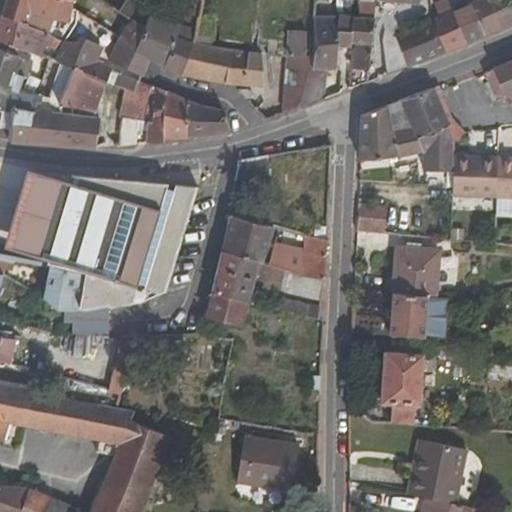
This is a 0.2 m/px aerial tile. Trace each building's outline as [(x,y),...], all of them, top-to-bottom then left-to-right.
[(73,9),(74,3),(63,0),(7,0),(2,16),(29,24),(28,27),(51,34),(64,40),(69,26),(73,9)] [(143,10),(128,0),(127,0),(120,11),(135,21),(143,10)] [(346,49),(352,49),(349,90),(368,83),(371,57),(377,2),(376,0),(357,0),(360,17),(348,17),(346,49)] [(452,0),(449,0),(435,5),(439,17),(435,19),(446,52),(467,43),(452,0)] [(452,0),(467,43),(484,36),(469,0),(452,0)] [(479,0),(469,0),(484,36),(492,33),(479,0)] [(479,0),(492,33),(498,30),(487,0),(479,0)] [(511,0),(487,0),(498,30),(511,24),(511,0)] [(109,3),(102,13),(124,29),(120,38),(116,47),(149,65),(151,60),(135,52),(145,28),(135,21),(120,11),(109,3)] [(69,26),(64,40),(99,56),(143,78),(149,65),(116,47),(120,38),(79,12),(75,28),(69,26)] [(177,37),(182,24),(151,14),(145,28),(135,52),(151,60),(165,68),(177,37)] [(51,34),(28,27),(29,24),(2,16),(0,23),(0,41),(33,52),(43,56),(51,34)] [(339,49),(346,49),(348,17),(315,17),(314,58),(314,68),(303,108),(325,99),(328,71),(337,71),(339,49)] [(211,46),(214,21),(199,18),(194,43),(182,76),(225,84),(230,49),(211,46)] [(410,66),(446,52),(435,19),(433,20),(398,36),(402,46),(410,66)] [(314,58),(306,58),(307,31),(289,31),(288,57),(289,57),(284,115),(303,108),(314,68),(314,58)] [(64,40),(51,34),(43,56),(53,59),(56,60),(64,40)] [(402,46),(398,36),(383,42),(384,52),(402,46)] [(194,43),(177,37),(165,68),(182,76),(194,43)] [(97,63),(99,56),(64,40),(56,60),(91,76),(97,63)] [(387,75),(410,66),(402,46),(384,52),(387,75)] [(239,85),(263,87),(261,54),(230,49),(225,84),(239,85)] [(0,86),(41,96),(53,59),(43,56),(33,52),(30,61),(0,51),(0,86)] [(56,60),(53,59),(41,96),(60,105),(96,113),(106,83),(91,76),(56,60)] [(511,61),(494,69),(505,98),(511,95),(511,61)] [(121,72),(97,63),(91,76),(106,83),(126,91),(133,95),(138,84),(121,75),(121,72)] [(138,84),(133,95),(126,91),(120,117),(116,117),(116,119),(140,122),(152,90),(138,84)] [(37,108),(41,96),(0,86),(0,126),(10,128),(8,141),(95,149),(101,118),(53,112),(53,110),(37,108)] [(392,105),(399,116),(409,113),(415,129),(419,138),(448,127),(433,89),(392,105)] [(116,119),(115,125),(122,126),(119,147),(137,145),(138,135),(147,135),(147,144),(163,143),(165,141),(187,139),(187,102),(152,90),(140,122),(116,119)] [(225,112),(187,102),(187,139),(231,135),(225,112)] [(397,144),(395,133),(391,119),(399,116),(392,105),(361,116),(359,162),(422,154),(425,153),(454,141),(454,140),(448,127),(419,138),(397,144)] [(454,122),(448,127),(454,140),(458,141),(463,132),(454,122)] [(453,157),(454,141),(425,153),(424,172),(453,173),(453,157)] [(235,183),(267,184),(268,157),(239,162),(235,183)] [(453,173),(452,197),(497,200),(499,159),(453,157),(453,173)] [(511,159),(499,159),(497,200),(511,200),(511,159)] [(58,180),(32,264),(52,269),(85,276),(85,277),(84,290),(79,290),(80,312),(84,313),(129,306),(152,306),(167,292),(199,190),(176,187),(174,193),(167,193),(169,187),(102,180),(101,181),(103,182),(102,189),(58,180)] [(360,218),(388,221),(389,208),(361,206),(360,218)] [(327,240),(305,235),(304,255),(284,251),(282,260),(267,256),(274,227),(229,217),(222,252),(322,281),(325,282),(327,240)] [(360,218),(359,230),(388,233),(388,221),(360,218)] [(439,252),(398,249),(394,294),(428,297),(436,299),(439,252)] [(318,318),(319,308),(279,299),(281,292),(320,301),(322,281),(222,252),(212,293),(249,302),(309,318),(309,316),(318,318)] [(84,290),(85,277),(85,276),(52,269),(46,298),(73,311),(80,312),(79,290),(84,290)] [(243,327),(249,302),(212,293),(207,318),(243,327)] [(352,333),(425,338),(428,297),(394,294),(391,318),(353,316),(352,333)] [(110,320),(86,325),(76,323),(74,335),(77,335),(73,356),(87,359),(92,337),(110,337),(110,320)] [(15,341),(0,336),(0,361),(11,365),(15,341)] [(87,359),(73,356),(68,380),(109,391),(122,337),(110,337),(92,337),(87,359)] [(391,423),(415,425),(416,407),(421,407),(424,355),(385,352),(381,404),(392,404),(391,423)] [(142,511),(171,436),(131,422),(134,412),(118,409),(0,386),(0,441),(5,442),(9,423),(118,446),(90,511),(142,511)] [(363,414),(375,414),(376,400),(350,399),(349,414),(363,414)] [(238,484),(291,492),(299,446),(246,437),(238,484)] [(458,506),(468,451),(418,440),(406,495),(425,499),(458,506)] [(22,511),(29,490),(0,487),(0,511),(22,511)] [(67,511),(70,506),(29,490),(22,511),(67,511)] [(425,499),(420,511),(472,511),(474,510),(458,506),(425,499)]
